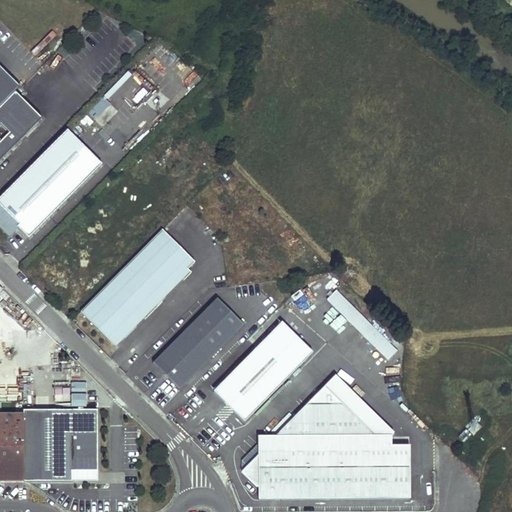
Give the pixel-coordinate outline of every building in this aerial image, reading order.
[(0,69),(0,153),(37,115),(11,91),(16,84),(0,69)] [(102,95),(88,112),(96,119),(110,101),(102,95)] [(99,163),(62,128),(0,192),(0,227),(6,233),(13,225),(25,236),(99,163)] [(156,297),(179,275),(184,280),(191,273),(187,270),(195,262),(163,230),(80,312),(110,343),(140,313),(145,319),(162,303),(156,297)] [(156,297),(162,303),(184,280),(179,275),(156,297)] [(335,291),(326,300),(388,361),(397,351),(335,291)] [(153,363),(180,390),(244,326),(217,299),(153,363)] [(140,313),(110,343),(116,348),(145,319),(140,313)] [(269,334),(299,364),(311,353),(280,323),(269,334)] [(269,334),(212,392),(242,422),(299,364),(269,334)] [(240,471),(257,487),(257,500),(390,499),(389,446),(389,436),(373,436),(322,386),(273,437),(256,437),(256,455),(240,471)] [(24,469),(24,482),(71,482),(71,472),(97,472),(96,411),(23,411),(23,415),(24,469)] [(13,469),(24,469),(23,415),(0,414),(0,471),(13,472),(13,469)] [(389,446),(390,499),(408,498),(408,446),(389,446)] [(0,482),(24,482),(24,469),(13,469),(13,472),(0,471),(0,482)] [(71,472),(71,482),(97,482),(97,472),(71,472)]
